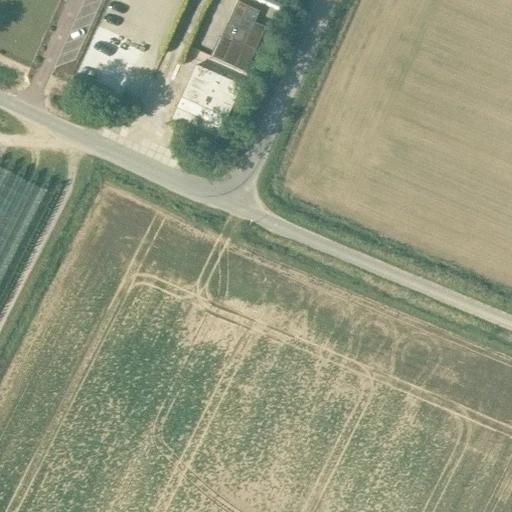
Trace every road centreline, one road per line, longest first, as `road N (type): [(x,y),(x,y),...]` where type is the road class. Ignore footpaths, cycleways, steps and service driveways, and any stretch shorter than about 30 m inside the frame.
road 1 (unclassified): [(511,326),(249,216)]
road 2 (unclassified): [(249,216),(0,100)]
road 3 (unclassified): [(249,216),(345,0)]
